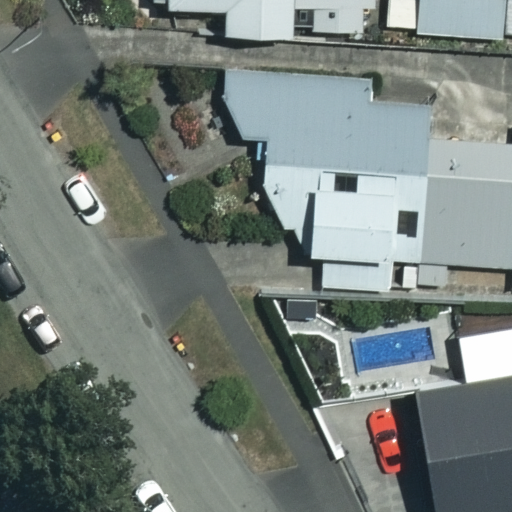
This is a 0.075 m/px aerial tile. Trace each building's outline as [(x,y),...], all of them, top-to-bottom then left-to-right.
[(273,41),(273,0),(140,0),(140,12),(208,13),(208,40),(273,41)] [(369,0),(280,0),(280,2),(311,2),(310,25),(369,26),(369,0)] [(501,0),(412,0),(411,26),(499,32),(501,0)] [(219,59),(217,99),(230,136),(253,138),(251,191),(291,236),(291,256),(315,257),(314,291),(444,296),(445,265),(511,267),(511,122),(510,122),(509,140),(416,137),(418,95),(362,93),(363,63),(219,59)] [(511,362),(418,378),(438,511),(460,511),(511,504),(511,362)]
